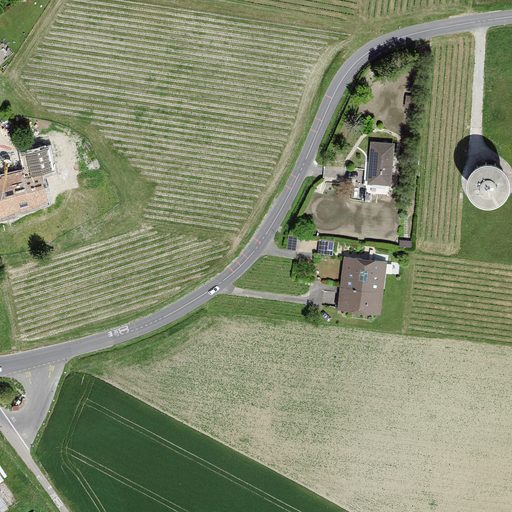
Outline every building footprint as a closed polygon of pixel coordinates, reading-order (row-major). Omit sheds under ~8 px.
[(408,96),(406,106),(416,107),(418,98),(408,96)] [(372,143),(369,182),(390,184),(393,144),(372,143)] [(53,166),(48,146),(22,153),(26,170),(27,175),(39,172),(53,168),(53,166)] [(477,195),(511,193),(511,160),(511,155),(476,156),(477,195)] [(27,175),(26,170),(2,176),(2,178),(0,178),(0,214),(46,200),(39,172),(27,175)] [(287,249),(296,250),(298,236),(289,234),(287,249)] [(380,313),(386,262),(346,257),(340,308),(380,313)]
